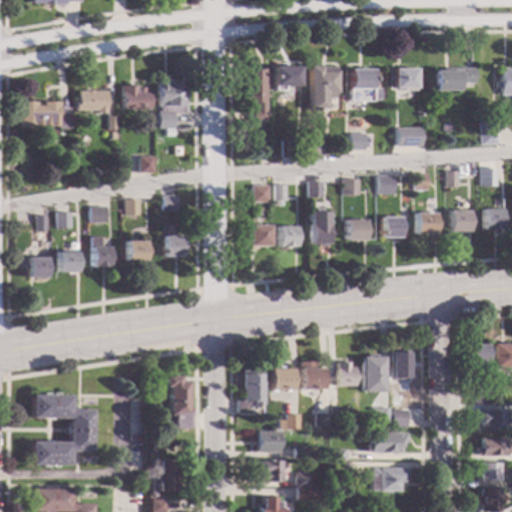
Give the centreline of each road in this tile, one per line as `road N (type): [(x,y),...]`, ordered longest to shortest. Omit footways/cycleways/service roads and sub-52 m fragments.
road 1 (primary): [(511,289),(0,353)]
road 2 (residential): [(511,2),(209,14),(0,45)]
road 3 (residential): [(0,63),(210,32),(511,20)]
road 4 (residential): [(212,511),(209,0)]
road 5 (residential): [(437,511),(437,297)]
